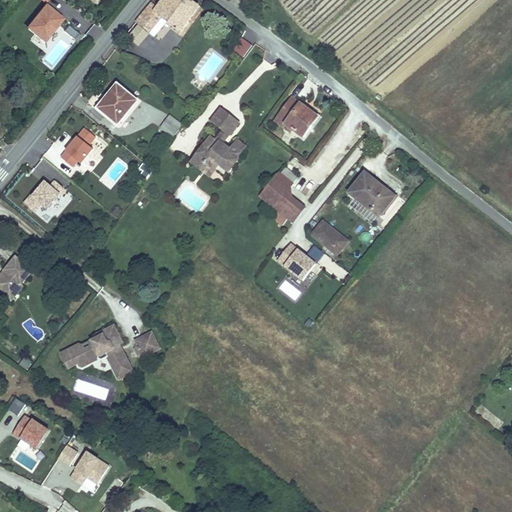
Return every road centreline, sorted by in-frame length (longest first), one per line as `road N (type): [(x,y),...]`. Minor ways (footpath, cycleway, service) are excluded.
road 1 (residential): [(511,228),(217,0)]
road 2 (tertiary): [(0,172),(137,0)]
